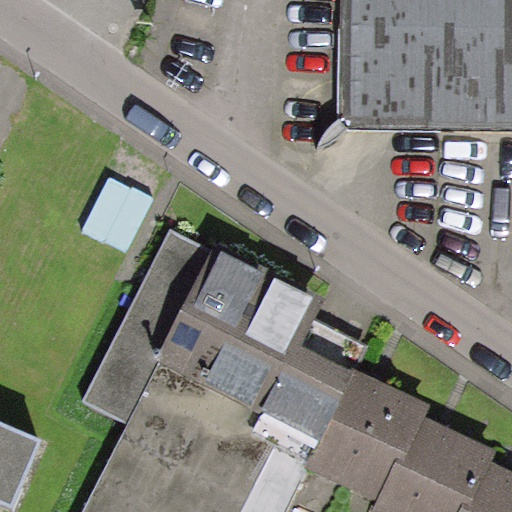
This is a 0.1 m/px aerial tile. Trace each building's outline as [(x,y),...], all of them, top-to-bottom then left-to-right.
[(511,0),(332,0),(332,116),(511,116),(511,0)] [(274,511),(306,448),(348,362),(357,343),(301,316),(307,303),(278,289),(285,275),(164,216),(80,388),(126,410),(76,511),(274,511)] [(306,448),(380,484),(417,410),(422,398),(348,362),(306,448)] [(34,423),(0,409),(0,471),(1,468),(14,473),(34,423)] [(374,496),(407,511),(453,511),(481,455),(487,444),(417,410),(380,484),(374,496)] [(511,511),(511,470),(481,455),(453,511),(511,511)]
